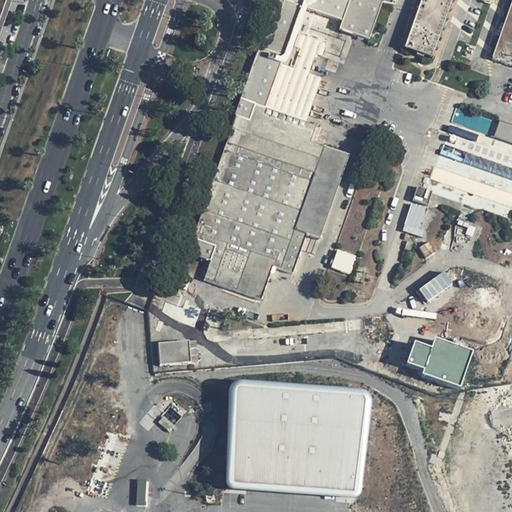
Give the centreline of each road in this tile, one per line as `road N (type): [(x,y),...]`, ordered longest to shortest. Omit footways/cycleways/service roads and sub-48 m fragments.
road 1 (primary): [(0,440),(130,73)]
road 2 (primary): [(104,14),(0,306)]
